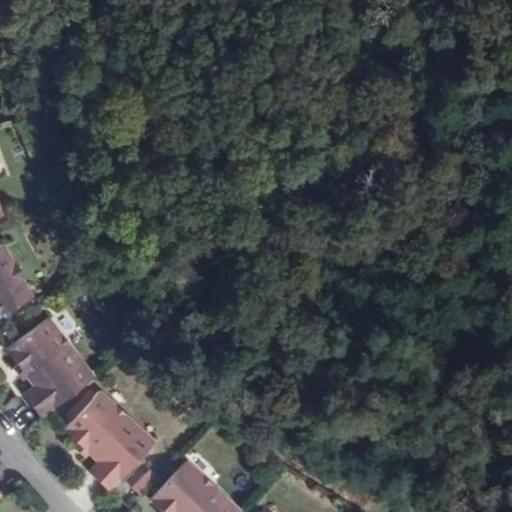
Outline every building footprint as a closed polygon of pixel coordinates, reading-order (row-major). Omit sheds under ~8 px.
[(0,246),(0,314),(31,298),(21,279),(25,277),(17,262),(12,264),(2,246),(0,246)] [(43,415),(93,376),(50,317),(9,348),(20,364),(27,373),(37,386),(27,393),(43,415)] [(27,373),(20,364),(15,368),(21,378),(27,373)] [(110,489),(154,441),(100,391),(65,428),(78,441),(87,449),(98,460),(89,470),(110,489)] [(87,449),(78,441),(73,446),(81,454),(87,449)] [(238,511),(186,462),(151,499),(164,511),(238,511)]
